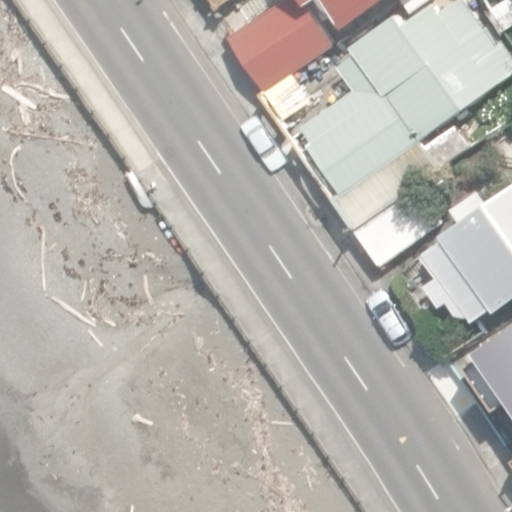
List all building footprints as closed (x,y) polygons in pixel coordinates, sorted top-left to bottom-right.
[(290,0),(237,36),(273,89),(339,44),(308,0),(290,0)] [(363,228),(425,185),(448,168),(428,139),(511,77),(511,54),(473,0),(460,0),(446,11),(438,0),(435,0),(408,20),(402,11),(354,45),(360,53),(342,66),(359,89),(308,125),(319,140),(312,144),(346,193),(340,197),(362,227),(363,228)] [(335,8),(349,30),(394,0),(308,0),(311,4),(317,0),(323,0),(331,11),(335,8)] [(284,111),(313,90),(301,74),(272,95),(284,111)] [(425,185),(363,228),(387,262),(449,218),(425,185)] [(473,315),(478,323),(498,309),(500,311),(511,303),(511,188),(491,203),(483,190),(457,206),(466,220),(447,233),(449,237),(429,251),(445,274),(431,284),(447,307),(454,301),(463,314),(473,315)] [(511,330),(484,348),(490,358),(476,366),(503,409),(511,403),(511,330)]
